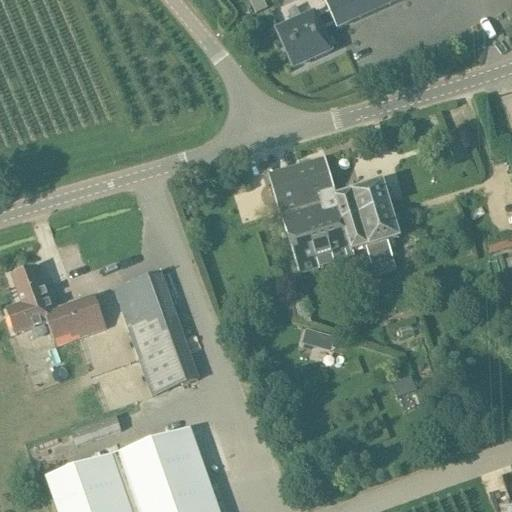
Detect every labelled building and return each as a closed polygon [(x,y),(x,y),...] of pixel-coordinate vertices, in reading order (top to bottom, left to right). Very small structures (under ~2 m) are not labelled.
[(403,0),(323,0),(330,14),(316,20),(314,16),(277,33),(294,69),(330,53),(321,31),(335,25),(337,30),(403,0)] [(280,214),(288,212),(322,201),(324,206),(330,225),(389,207),(383,184),(351,194),(351,195),(336,200),(324,161),(269,177),(280,214)] [(330,225),(324,206),(282,219),(299,274),(352,258),(351,254),(366,249),(367,252),(370,251),(374,264),(391,259),(386,244),(399,240),(389,207),(330,225)] [(56,349),(121,325),(109,293),(58,312),(51,290),(45,292),(37,270),(12,279),(22,306),(7,312),(16,336),(48,325),(56,349)] [(198,381),(161,275),(114,292),(152,398),(198,381)] [(392,386),(397,400),(416,394),(411,379),(392,386)] [(435,392),(432,381),(420,384),(423,395),(435,392)] [(215,425),(202,427),(204,448),(217,447),(215,425)] [(218,511),(190,434),(104,464),(120,511),(218,511)] [(46,466),(71,457),(64,436),(39,445),(46,466)] [(120,511),(104,464),(47,484),(56,511),(120,511)]
